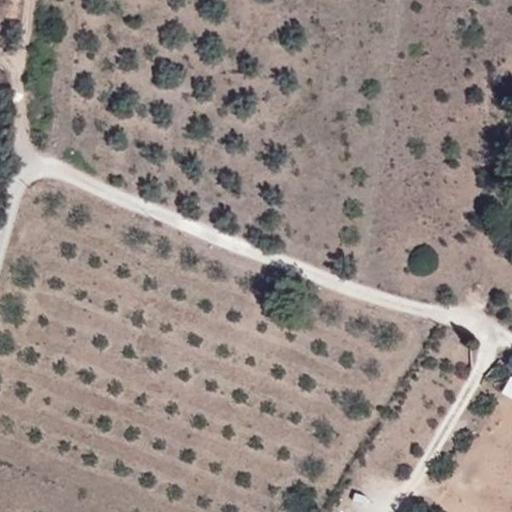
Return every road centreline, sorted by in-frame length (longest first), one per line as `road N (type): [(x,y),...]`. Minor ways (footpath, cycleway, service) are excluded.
road 1 (track): [(511,339),(317,276),(106,186),(26,161)]
road 2 (unknown): [(26,161),(27,0)]
